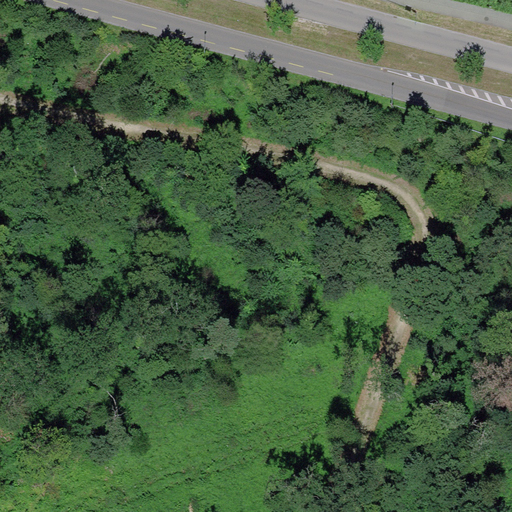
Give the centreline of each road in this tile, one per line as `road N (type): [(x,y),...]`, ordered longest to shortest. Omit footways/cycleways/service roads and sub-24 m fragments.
road 1 (track): [(0,100),(163,139),(293,157),(405,196),(421,220),(417,256),(333,511)]
road 2 (primary): [(80,0),(511,121)]
road 3 (primary): [(511,61),(281,0)]
